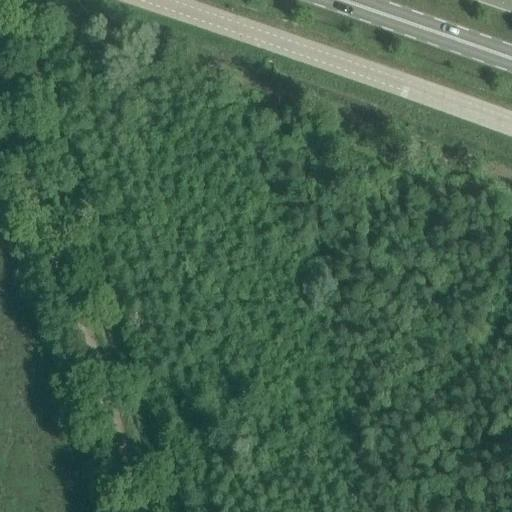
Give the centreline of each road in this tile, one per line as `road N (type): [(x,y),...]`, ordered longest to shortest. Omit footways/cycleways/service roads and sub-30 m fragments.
road 1 (track): [(0,76),(129,511)]
road 2 (unclassified): [(511,128),(155,0)]
road 3 (secondary): [(511,63),(333,0)]
